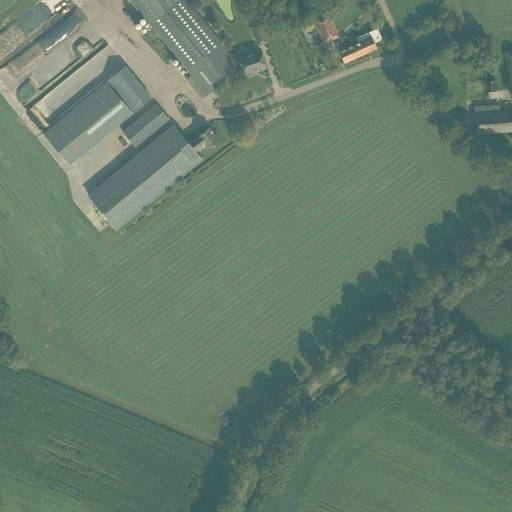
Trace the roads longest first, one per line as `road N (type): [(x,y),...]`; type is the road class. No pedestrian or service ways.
road 1 (unclassified): [(229,511),(278,421),(322,374),(511,228)]
road 2 (unclassified): [(511,172),(385,60),(267,104)]
